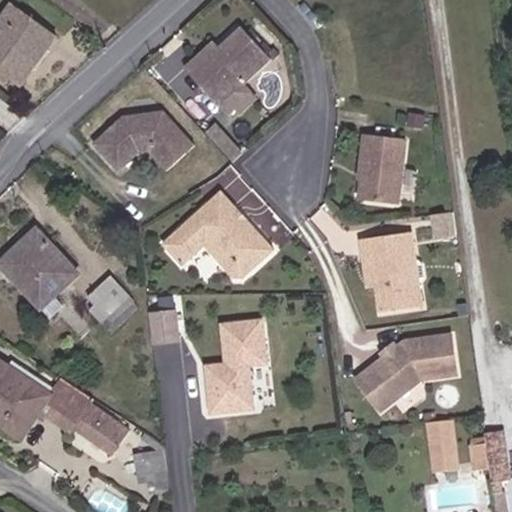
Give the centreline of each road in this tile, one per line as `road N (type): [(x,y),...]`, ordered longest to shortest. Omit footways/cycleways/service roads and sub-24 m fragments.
road 1 (residential): [(0,165),(184,0)]
road 2 (residential): [(274,0),(306,40),(314,80),(289,171)]
